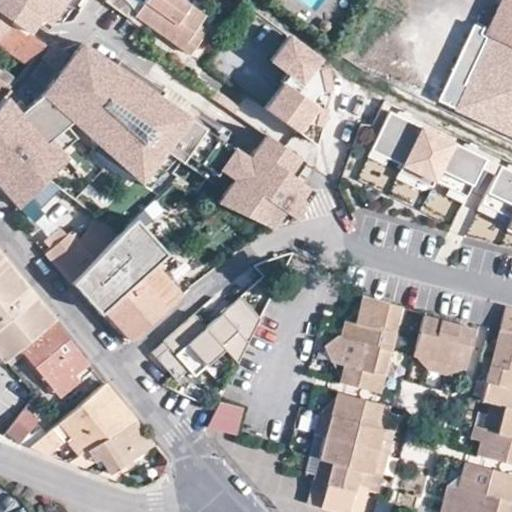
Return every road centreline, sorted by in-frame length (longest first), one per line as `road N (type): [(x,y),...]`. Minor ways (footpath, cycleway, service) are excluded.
road 1 (residential): [(113,367),(231,267),(292,244),(339,244),(511,290)]
road 2 (residential): [(231,505),(101,501),(0,454)]
road 3 (residential): [(113,367),(231,505)]
road 4 (residential): [(0,233),(113,367)]
